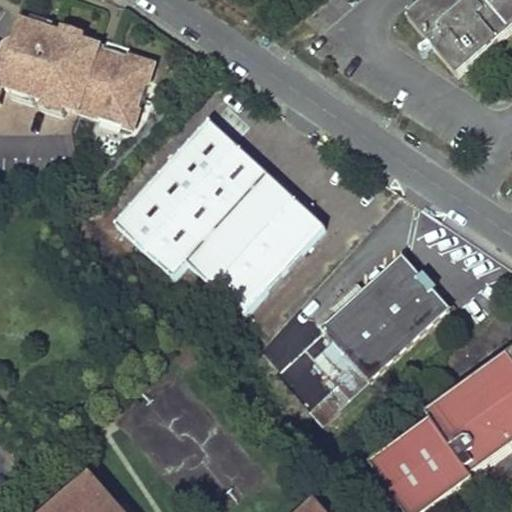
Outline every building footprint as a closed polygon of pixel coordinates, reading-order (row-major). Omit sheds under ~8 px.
[(511,0),(433,0),(410,20),(461,81),(496,51),(511,37),(511,0)] [(24,94),(137,130),(157,65),(114,51),(113,56),(101,52),(102,47),(23,23),(19,32),(39,46),(24,94)] [(3,88),(24,94),(39,46),(19,32),(10,64),(3,88)] [(114,51),(102,47),(101,52),(113,56),(114,51)] [(0,95),(3,88),(10,64),(0,60),(0,95)] [(324,230),(209,123),(113,226),(171,283),(186,267),(242,319),(324,230)] [(336,317),(320,331),(365,386),(447,315),(431,295),(434,292),(428,286),(424,281),(421,277),(417,280),(400,261),(364,293),(336,317)] [(364,293),(353,281),(326,305),(336,317),(364,293)] [(511,357),(428,418),(435,428),(450,450),(463,441),(464,444),(471,444),(476,451),(473,458),(480,466),(467,475),(475,486),(479,483),(476,478),(511,451),(511,357)] [(450,450),(435,428),(366,477),(390,511),(438,511),(475,486),(467,475),(480,466),(473,458),(476,451),(471,444),(464,444),(463,441),(450,450)] [(118,511),(91,481),(54,511),(322,511),(319,508),(315,511),(118,511)]
